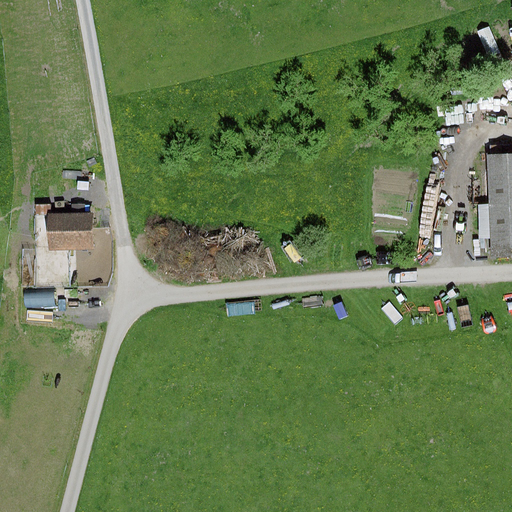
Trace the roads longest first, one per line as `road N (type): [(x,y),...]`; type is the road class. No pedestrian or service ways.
road 1 (track): [(511,271),(144,308)]
road 2 (track): [(85,0),(144,308)]
road 3 (unclassified): [(144,308),(89,511)]
